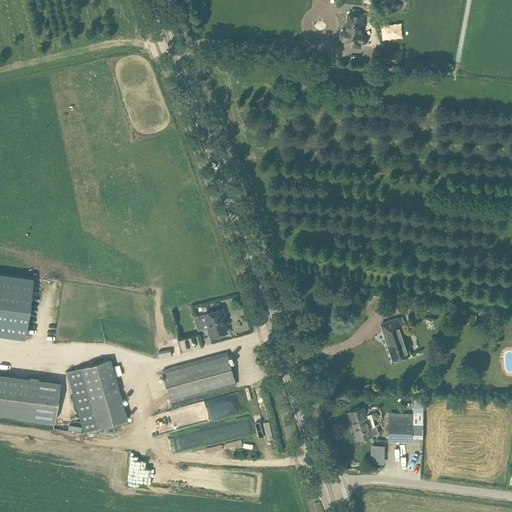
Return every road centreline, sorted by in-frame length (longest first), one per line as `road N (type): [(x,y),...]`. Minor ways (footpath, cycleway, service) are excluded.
road 1 (tertiary): [(326,488),(157,0)]
road 2 (track): [(0,431),(266,466),(314,456)]
road 3 (unclassified): [(511,500),(357,480),(326,488)]
